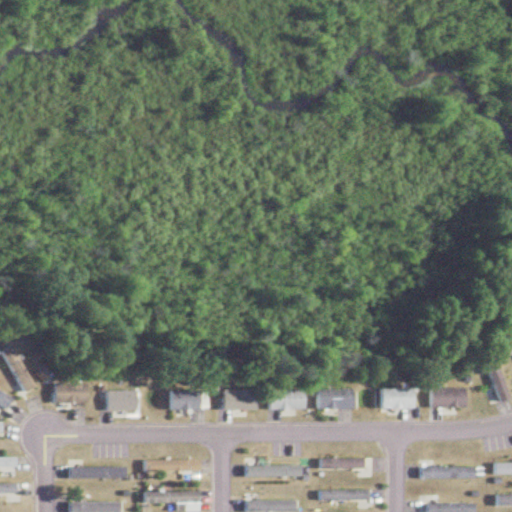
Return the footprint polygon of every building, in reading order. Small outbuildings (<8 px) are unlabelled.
[(0,347),(0,369),(11,394),(22,388),(2,346),(0,347)] [(499,401),(486,358),(475,362),(488,404),(499,401)] [(77,385),(41,385),(41,405),(77,405),(77,385)] [(305,411),(343,411),(343,390),(305,390),(305,411)] [(418,410),(455,410),(455,390),(418,390),(418,410)] [(187,391),(158,391),(158,412),(187,412),(187,391)] [(246,411),(246,392),(212,392),(212,411),(246,411)] [(0,470),(8,471),(8,459),(0,459),(0,470)] [(308,470),(353,470),(353,460),(308,460),(308,470)] [(511,476),(511,465),(484,465),(484,476),(511,476)] [(289,478),(289,466),(233,466),(233,478),(289,478)] [(464,481),(464,470),(409,470),(409,481),(464,481)] [(189,511),(190,492),(132,492),(132,505),(165,505),(164,511),(189,511)] [(358,492),(308,492),(308,502),(358,502),(358,492)] [(292,511),(293,501),(254,501),(254,494),(238,494),(237,511),(292,511)]
